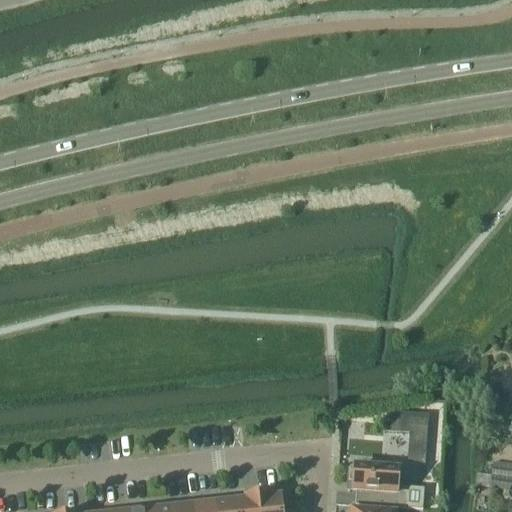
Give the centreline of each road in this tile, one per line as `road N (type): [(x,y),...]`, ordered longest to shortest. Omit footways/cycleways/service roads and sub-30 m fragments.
road 1 (secondary): [(0,200),(511,97)]
road 2 (secondary): [(511,59),(90,136),(0,160)]
road 3 (residential): [(0,486),(299,451),(315,461),(312,511)]
